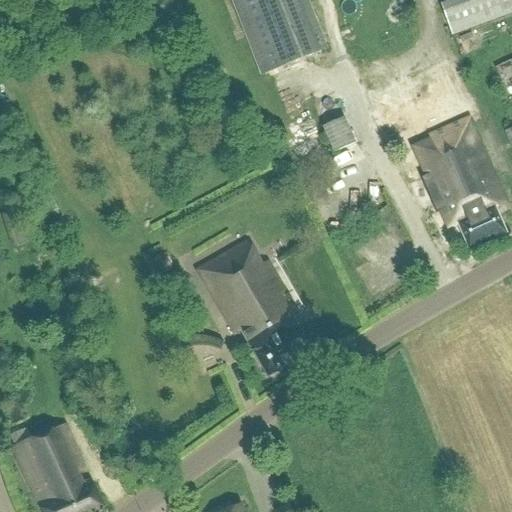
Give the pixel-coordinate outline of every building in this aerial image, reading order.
[(511,0),(482,0),(444,15),(455,41),(511,20),(511,0)] [(248,38),(262,75),(327,50),(313,13),(248,38)] [(409,148),(447,232),(459,226),(471,253),(505,238),(493,211),(507,205),(469,121),(409,148)] [(241,332),(268,380),(311,355),(291,319),(297,315),(267,263),(261,267),(248,243),(199,273),(235,336),(241,332)] [(15,447),(45,511),(96,511),(103,509),(91,483),(85,486),(79,473),(85,470),(63,424),(15,447)]
